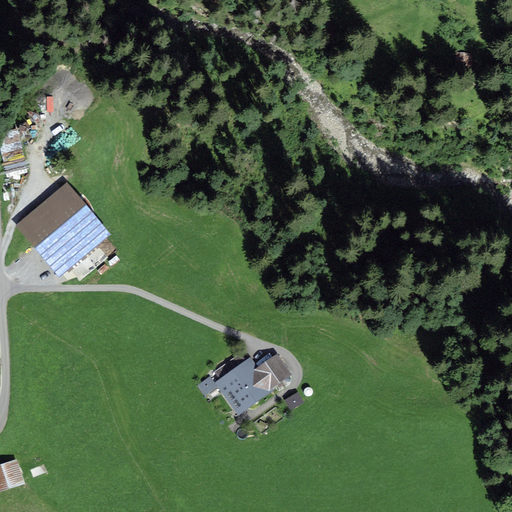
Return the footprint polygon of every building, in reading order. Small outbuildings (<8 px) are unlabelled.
[(461,52),(461,64),(472,64),(472,52),(461,52)] [(4,176),(25,175),(22,130),(2,131),(4,176)] [(61,280),(111,236),(67,184),(16,226),(61,280)] [(259,369),(274,390),(293,376),(278,356),(259,369)] [(240,417),(275,391),(274,390),(259,369),(251,358),(215,384),(218,388),(240,417)] [(205,397),(218,388),(215,384),(210,377),(197,386),(205,397)] [(291,411),(304,404),(299,393),(286,400),(291,411)] [(0,494),(26,486),(17,460),(0,465),(0,494)]
